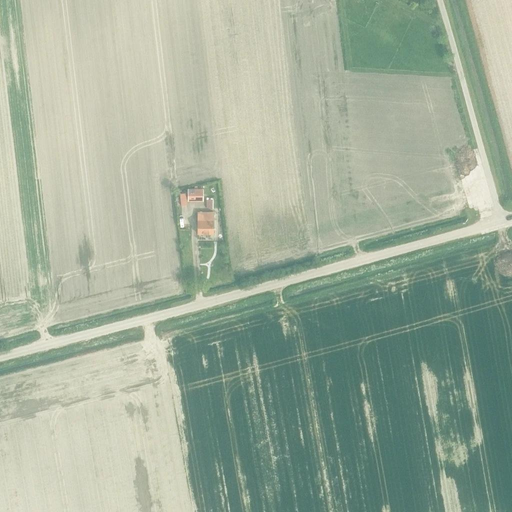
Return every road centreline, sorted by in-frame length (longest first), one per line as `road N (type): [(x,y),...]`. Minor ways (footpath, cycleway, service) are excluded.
road 1 (unclassified): [(0,355),(501,222)]
road 2 (unclassified): [(501,222),(446,19)]
